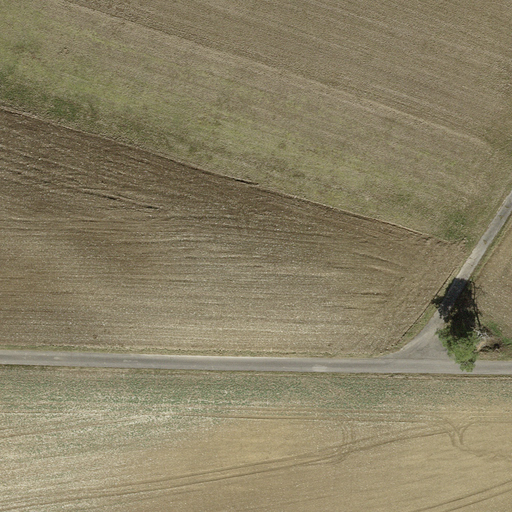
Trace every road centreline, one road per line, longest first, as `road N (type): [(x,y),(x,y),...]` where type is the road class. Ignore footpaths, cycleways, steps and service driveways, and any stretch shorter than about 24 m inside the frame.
road 1 (track): [(0,355),(511,368)]
road 2 (track): [(414,366),(511,214)]
